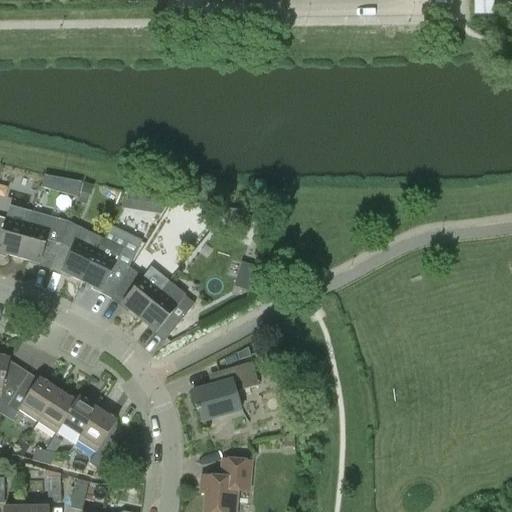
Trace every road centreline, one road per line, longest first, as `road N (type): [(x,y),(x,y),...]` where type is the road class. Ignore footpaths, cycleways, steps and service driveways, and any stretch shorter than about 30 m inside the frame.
road 1 (residential): [(0,297),(107,345),(146,382),(163,419),(167,511)]
road 2 (residential): [(408,10),(204,9),(198,0)]
